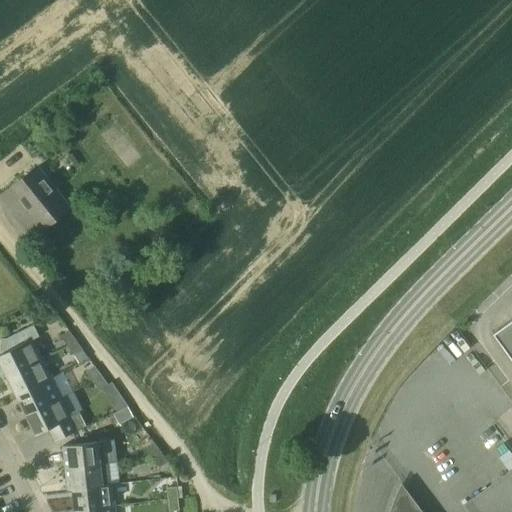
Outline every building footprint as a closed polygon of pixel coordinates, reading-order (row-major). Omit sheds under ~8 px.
[(37,165),(0,195),(20,221),(32,236),(41,229),(69,206),(37,165)] [(511,357),(511,320),(494,333),(511,357)] [(40,335),(35,325),(6,339),(11,349),(0,355),(0,377),(1,380),(6,377),(43,358),(33,338),(40,335)] [(69,330),(60,337),(68,346),(77,340),(69,330)] [(66,347),(75,359),(85,352),(77,340),(68,346),(66,347)] [(16,396),(31,389),(53,378),(43,358),(6,377),(16,396)] [(95,366),(86,372),(93,382),(102,375),(95,366)] [(25,415),(62,397),(53,378),(31,389),(16,396),(25,415)] [(25,415),(31,427),(35,435),(49,429),(54,440),(52,441),(53,443),(86,426),(79,412),(72,416),(62,397),(25,415)] [(128,406),(114,413),(119,423),(133,416),(128,406)] [(66,468),(105,464),(106,464),(103,441),(63,446),(66,468)] [(153,458),(162,452),(155,442),(146,448),(153,458)] [(160,467),(169,461),(162,452),(153,458),(160,467)] [(108,484),(106,464),(105,464),(66,468),(68,489),(113,484),(108,484)] [(115,506),(113,484),(68,489),(68,490),(73,490),(75,511),(115,506)] [(424,511),(402,484),(398,493),(395,500),(393,505),(392,510),(390,511),(424,511)] [(168,500),(178,499),(177,487),(167,488),(168,500)] [(170,511),(180,510),(178,499),(168,500),(170,511)]
